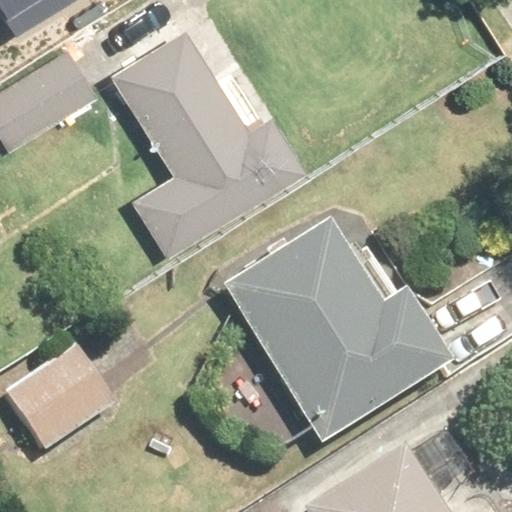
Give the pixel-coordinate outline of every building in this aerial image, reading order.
[(0,0),(0,62),(96,0),(0,0)] [(124,196),(156,248),(288,166),(253,109),(229,124),(172,31),(95,79),(156,176),(124,196)] [(54,46),(0,84),(0,147),(5,155),(89,97),(54,46)] [(311,223),(210,286),(313,448),(433,372),(385,295),(364,307),(311,223)] [(63,346),(0,385),(0,406),(31,456),(103,411),(63,346)] [(432,511),(395,451),(295,511),(510,511),(493,485),(449,511),(432,511)]
